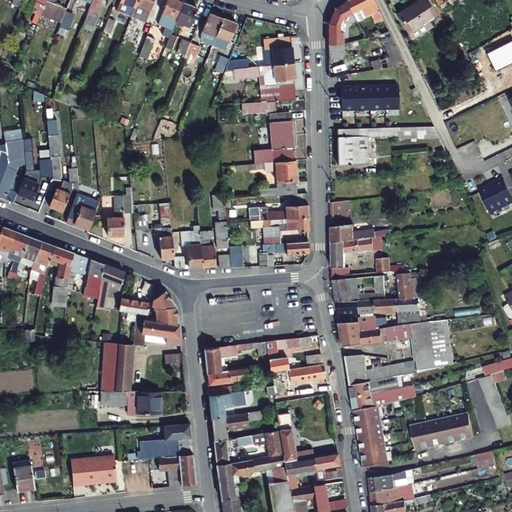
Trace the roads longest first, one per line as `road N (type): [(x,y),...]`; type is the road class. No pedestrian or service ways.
road 1 (residential): [(313,16),(320,248),(313,271)]
road 2 (residential): [(356,511),(313,271)]
road 3 (tertiary): [(207,495),(184,285)]
road 4 (tertiary): [(184,285),(0,211)]
road 5 (residential): [(57,511),(207,495)]
road 6 (residential): [(313,271),(184,285)]
